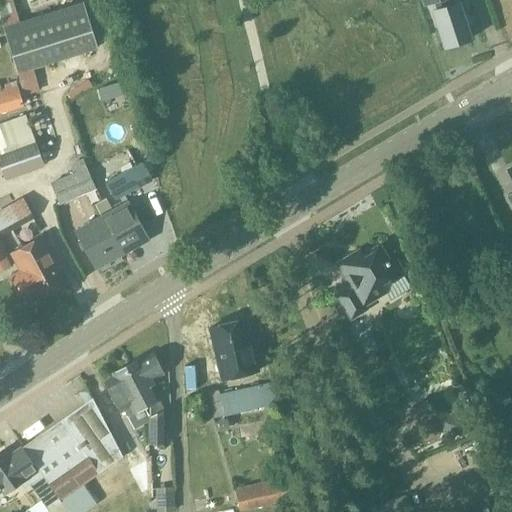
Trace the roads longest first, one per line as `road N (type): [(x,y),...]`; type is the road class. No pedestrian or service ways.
road 1 (tertiary): [(166,289),(511,84)]
road 2 (unclassified): [(186,511),(174,307),(166,289)]
road 3 (tertiary): [(0,397),(166,289)]
